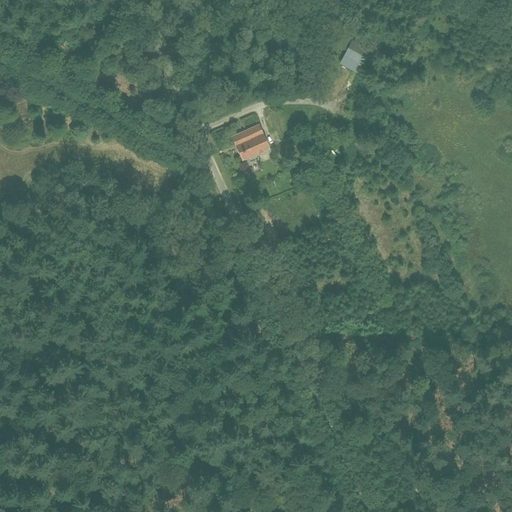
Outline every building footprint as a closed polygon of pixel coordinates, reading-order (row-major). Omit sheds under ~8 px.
[(369,45),(356,38),(354,41),(352,40),(344,53),(363,64),(371,50),(368,48),(369,45)] [(236,145),(262,133),(258,125),(238,133),(232,136),(236,145)] [(243,161),(269,149),(262,133),(236,145),(237,148),(236,151),(238,154),(240,155),(243,161)] [(313,167),(323,163),(318,152),(309,155),(313,167)] [(281,206),(297,201),(294,192),(278,196),(281,206)]
